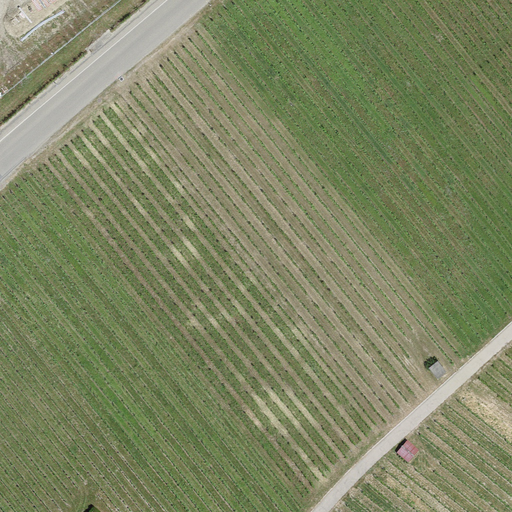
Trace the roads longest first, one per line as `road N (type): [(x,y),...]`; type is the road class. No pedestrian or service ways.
road 1 (track): [(318,511),(511,331)]
road 2 (tertiary): [(0,163),(194,0)]
